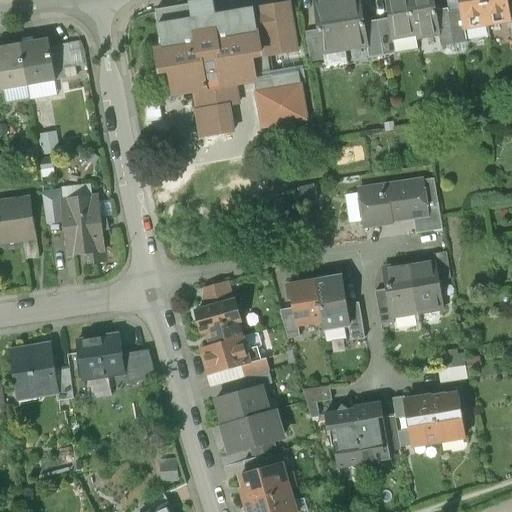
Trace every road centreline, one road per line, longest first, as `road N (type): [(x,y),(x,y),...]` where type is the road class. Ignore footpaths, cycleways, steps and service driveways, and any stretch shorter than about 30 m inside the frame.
road 1 (residential): [(152,286),(93,0)]
road 2 (residential): [(216,511),(152,286)]
road 3 (residential): [(152,286),(355,253)]
road 4 (residential): [(0,319),(152,286)]
road 5 (residential): [(382,376),(355,253)]
